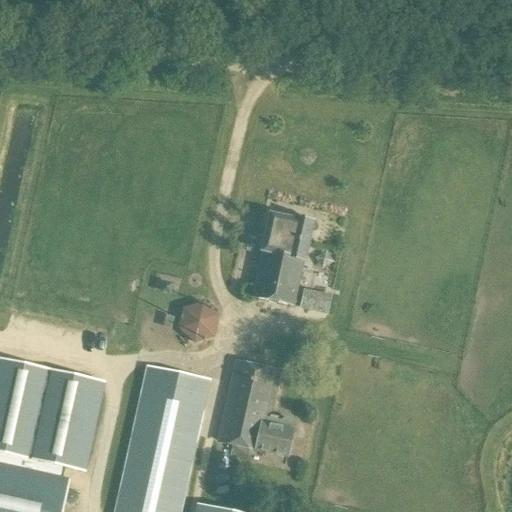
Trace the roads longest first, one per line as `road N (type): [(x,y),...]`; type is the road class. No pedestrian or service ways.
road 1 (unclassified): [(511,82),(0,45)]
road 2 (unknown): [(314,68),(279,127),(224,348),(208,363),(125,362)]
road 3 (unknown): [(98,511),(125,362)]
road 4 (unknown): [(0,335),(125,362)]
